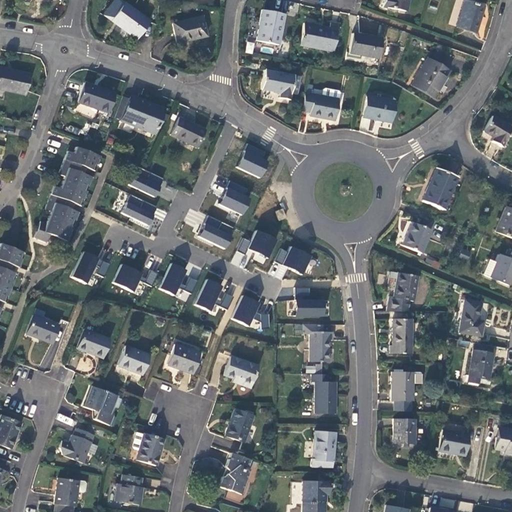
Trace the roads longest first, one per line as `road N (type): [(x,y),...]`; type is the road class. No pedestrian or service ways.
road 1 (tertiary): [(362,471),(356,274)]
road 2 (residential): [(67,50),(23,170),(0,205)]
road 3 (residential): [(235,116),(194,203),(181,198),(161,241)]
road 4 (tertiary): [(211,103),(67,50)]
road 5 (residential): [(511,498),(362,471)]
road 6 (tertiary): [(433,139),(465,105),(509,28)]
road 7 (residential): [(36,395),(43,421),(17,511)]
